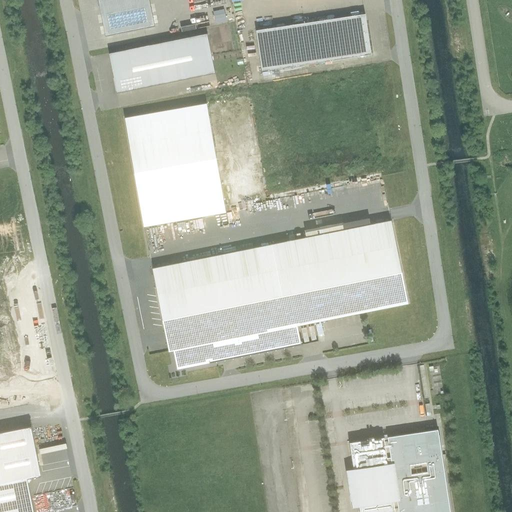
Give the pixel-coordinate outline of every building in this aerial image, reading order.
[(98,0),(106,36),(155,26),(149,0),(98,0)] [(262,71),(371,55),(365,14),(256,31),(262,71)] [(215,73),(207,34),(109,54),(117,93),(215,73)] [(207,104),(125,118),(144,227),(226,212),(207,104)] [(408,303),(392,221),(152,269),(169,351),(173,350),(177,369),(209,362),(210,363),(303,345),(303,344),(301,344),(298,325),(358,313),(408,303)] [(7,309),(0,309),(0,402),(36,395),(34,383),(22,385),(7,309)] [(48,511),(58,510),(50,471),(42,473),(43,475),(41,476),(31,426),(0,432),(0,511),(48,511)] [(452,511),(438,431),(345,444),(354,511),(452,511)]
